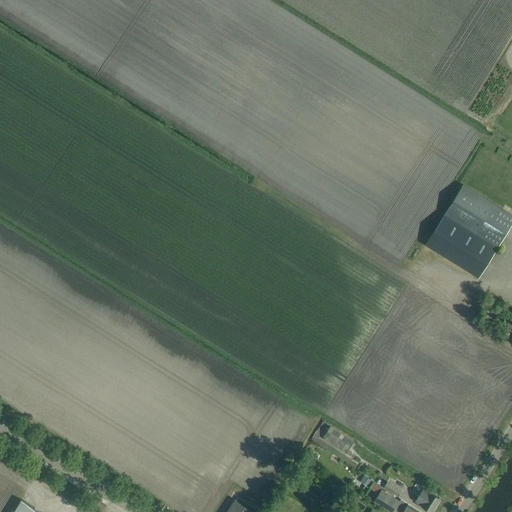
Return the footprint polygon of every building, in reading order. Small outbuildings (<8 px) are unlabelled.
[(479,278),(497,248),(511,224),(511,215),(463,185),(426,245),(479,278)] [(346,454),(354,441),(330,426),(322,439),(346,454)] [(305,441),(328,455),(333,447),(310,433),(305,441)] [(313,468),(306,478),(311,481),(317,471),(313,468)] [(398,497),(401,491),(387,482),(384,488),(398,497)] [(382,490),(371,483),(368,487),(379,494),(374,502),(390,511),(393,511),(397,507),(404,511),(403,511),(419,511),(401,500),(400,502),(382,490)] [(430,493),(424,489),(416,501),(423,505),(422,506),(431,511),(440,499),(430,493)] [(40,511),(22,500),(13,511),(40,511)] [(252,511),(235,500),(227,511),(252,511)]
